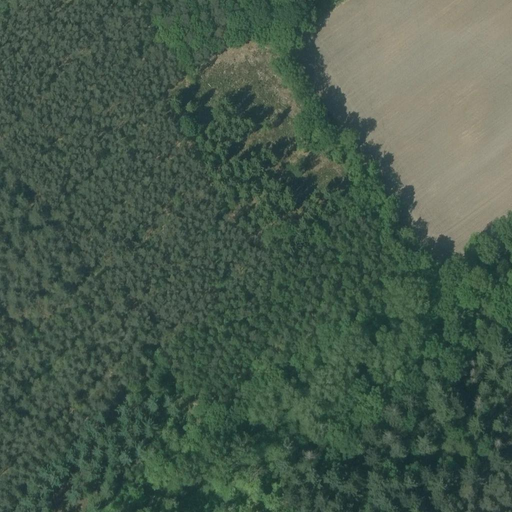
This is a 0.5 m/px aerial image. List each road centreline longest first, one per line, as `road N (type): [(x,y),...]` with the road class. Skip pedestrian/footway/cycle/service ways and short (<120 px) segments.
road 1 (track): [(223,453),(410,309),(416,288),(412,264),(260,0)]
road 2 (track): [(142,511),(223,453),(0,155)]
